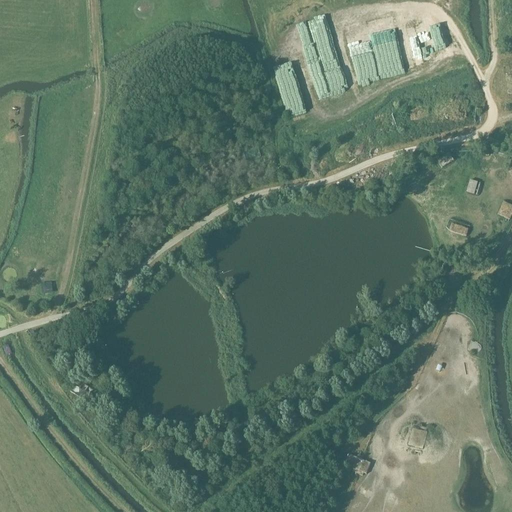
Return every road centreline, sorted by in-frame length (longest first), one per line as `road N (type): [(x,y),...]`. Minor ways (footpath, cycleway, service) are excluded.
road 1 (track): [(511,116),(475,136),(244,199),(172,242),(108,302),(0,335)]
road 2 (track): [(511,238),(452,299),(437,330),(208,499)]
road 3 (track): [(51,319),(65,287),(101,93),(93,0)]
road 4 (track): [(170,511),(88,432),(0,306)]
road 5 (track): [(122,511),(87,478),(0,359)]
road 6 (track): [(240,417),(226,315),(172,242)]
road 7 (track): [(437,330),(406,399),(375,434)]
